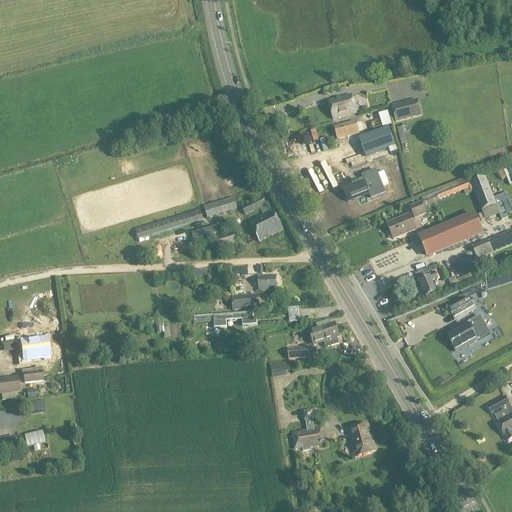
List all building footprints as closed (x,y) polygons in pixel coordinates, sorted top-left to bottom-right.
[(352,97),(329,103),(333,120),(356,114),(352,97)] [(391,106),(396,123),(422,116),(418,100),(391,106)] [(390,108),(373,113),(377,127),(394,122),(390,108)] [(347,142),(364,138),(363,133),(369,131),(366,117),(359,118),(360,126),(337,131),(338,136),(346,134),(347,142)] [(389,129),(359,141),(365,158),(396,146),(389,129)] [(423,202),(421,203),(423,209),(464,191),(466,197),(472,194),(471,190),(472,189),(471,186),(486,179),(484,173),(453,186),(422,199),(423,202)] [(377,200),(370,176),(337,185),(344,209),(377,200)] [(433,233),(420,238),(423,244),(423,245),(422,245),(427,257),(428,256),(428,257),(483,234),(479,226),(505,215),(490,178),(486,179),(471,186),(472,189),(482,212),(475,215),(433,233)] [(238,211),(234,199),(204,208),(208,220),(238,211)] [(270,214),(266,206),(262,199),(243,209),(247,217),(260,210),(264,217),(250,224),(260,243),(283,232),(273,213),(270,214)] [(423,209),(421,203),(420,202),(410,206),(415,219),(426,214),(423,209)] [(203,221),(200,211),(135,230),(138,240),(203,221)] [(410,216),(388,226),(394,240),(416,230),(410,216)] [(221,226),(192,234),(194,241),(205,238),(206,243),(215,240),(214,235),(223,233),(221,226)] [(220,254),(238,249),(233,232),(215,238),(220,254)] [(511,233),(511,232),(472,248),(477,261),(511,246),(511,233)] [(378,254),(389,283),(401,278),(395,262),(402,260),(397,247),(378,254)] [(477,273),(456,282),(458,287),(479,277),(477,273)] [(430,278),(420,283),(426,297),(436,293),(431,282),(438,279),(435,274),(429,276),(430,278)] [(276,276),(259,278),(260,292),(277,291),(276,276)] [(232,298),(233,312),(260,309),(259,296),(232,298)] [(469,297),(448,309),(455,322),(476,310),(469,297)] [(215,320),(215,312),(196,313),(196,321),(215,320)] [(230,321),(234,321),(234,325),(220,326),(221,337),(251,334),(250,324),(241,325),(240,315),(230,316),(230,321)] [(157,334),(164,333),(165,339),(171,338),(169,321),(166,321),(166,319),(156,320),(157,334)] [(481,319),(469,326),(478,342),(490,335),(481,319)] [(468,323),(446,336),(456,354),(478,342),(468,323)] [(313,334),(315,340),(321,338),(323,344),(339,338),(335,325),(319,331),(319,332),(313,334)] [(23,343),(24,352),(23,352),(24,358),(22,359),(23,365),(34,364),(34,361),(51,359),(48,340),(23,343)] [(252,342),(253,353),(265,352),(264,341),(252,342)] [(288,361),(314,358),(313,348),(287,351),(288,361)] [(289,363),(270,367),(272,379),(287,377),(286,373),(291,372),(289,363)] [(23,371),(25,384),(43,382),(41,369),(23,371)] [(18,380),(0,382),(0,392),(20,390),(18,380)] [(497,423),(505,438),(508,442),(511,439),(511,409),(505,397),(488,407),(492,416),(495,414),(499,422),(497,423)] [(29,403),(31,416),(45,414),(44,401),(29,403)] [(13,408),(1,409),(2,426),(14,425),(13,408)] [(295,452),(303,450),(303,452),(311,451),(311,449),(323,447),(320,429),(314,430),(313,422),(315,421),(313,411),(303,413),(304,423),(305,423),(307,431),(292,434),(292,435),(294,450),(295,450),(295,452)] [(376,452),(368,425),(348,431),(355,458),(376,452)] [(40,443),(47,442),(44,430),(25,434),(28,447),(33,446),(35,452),(42,450),(40,443)] [(0,455),(17,451),(14,438),(0,440),(0,455)]
